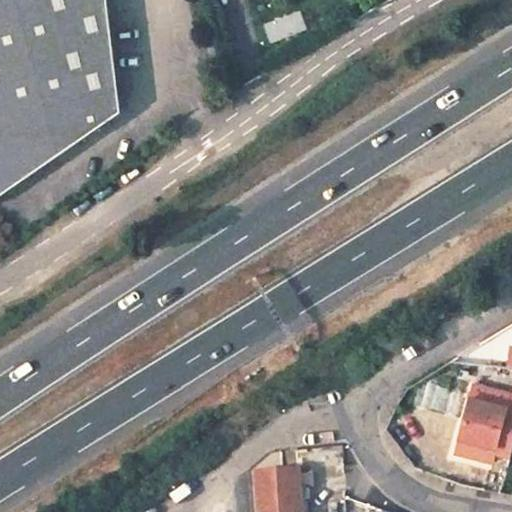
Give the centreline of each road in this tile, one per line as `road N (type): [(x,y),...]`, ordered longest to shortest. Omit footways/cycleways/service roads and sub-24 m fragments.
road 1 (motorway): [(511,70),(0,397)]
road 2 (motorway): [(0,482),(511,163)]
road 3 (residential): [(421,0),(0,281)]
road 4 (residential): [(354,412),(511,309)]
road 5 (residential): [(239,462),(276,434),(354,412)]
